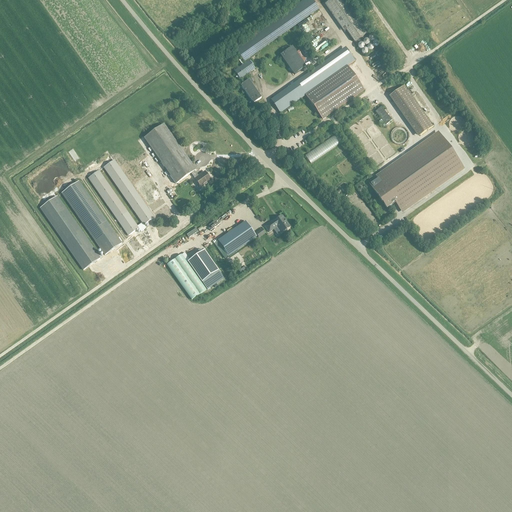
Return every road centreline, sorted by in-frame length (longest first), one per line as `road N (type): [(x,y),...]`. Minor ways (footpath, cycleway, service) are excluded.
road 1 (unclassified): [(122,0),(257,151),(511,395)]
road 2 (track): [(202,159),(211,191),(181,225),(0,353)]
road 3 (track): [(0,368),(246,201)]
road 4 (track): [(375,86),(500,0)]
